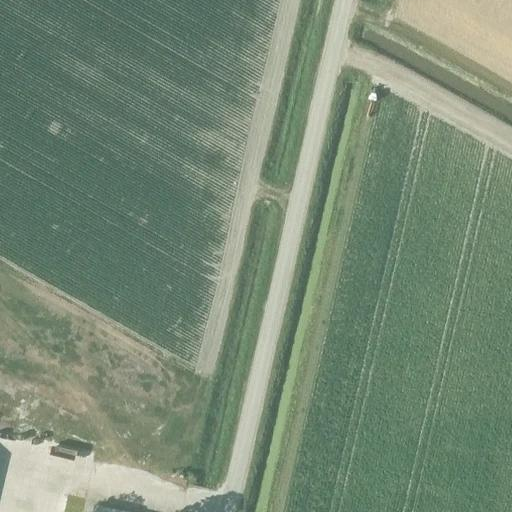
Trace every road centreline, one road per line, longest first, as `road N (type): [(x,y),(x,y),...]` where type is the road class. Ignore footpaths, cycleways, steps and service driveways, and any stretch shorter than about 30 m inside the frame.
road 1 (tertiary): [(228,511),(345,0)]
road 2 (track): [(511,136),(394,71),(333,54)]
